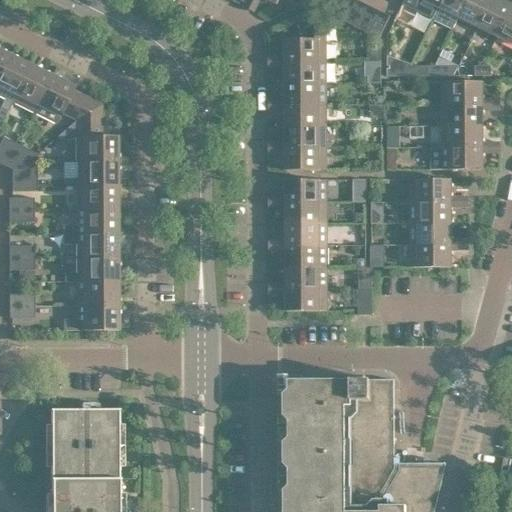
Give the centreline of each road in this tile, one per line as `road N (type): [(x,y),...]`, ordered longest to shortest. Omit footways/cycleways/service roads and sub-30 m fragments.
road 1 (tertiary): [(199,353),(199,135),(185,83),(142,36),(68,0)]
road 2 (residential): [(145,354),(143,100),(0,28)]
road 3 (residential): [(256,353),(255,29),(199,0)]
road 4 (residential): [(256,353),(455,355),(477,344),(511,227)]
road 5 (residential): [(258,511),(256,353)]
road 6 (tertiary): [(199,511),(199,353)]
road 7 (residential): [(0,383),(10,363),(145,354)]
